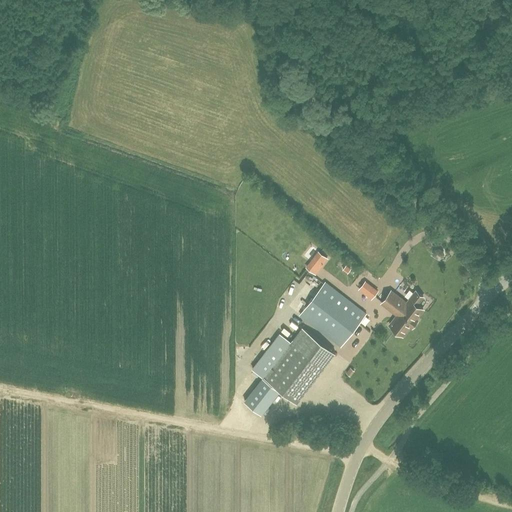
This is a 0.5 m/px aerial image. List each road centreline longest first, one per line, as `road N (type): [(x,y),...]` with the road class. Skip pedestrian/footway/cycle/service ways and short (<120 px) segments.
road 1 (unclassified): [(495,290),(303,93),(261,0)]
road 2 (tertiary): [(339,511),(372,431),(495,290)]
road 3 (track): [(262,437),(0,389)]
